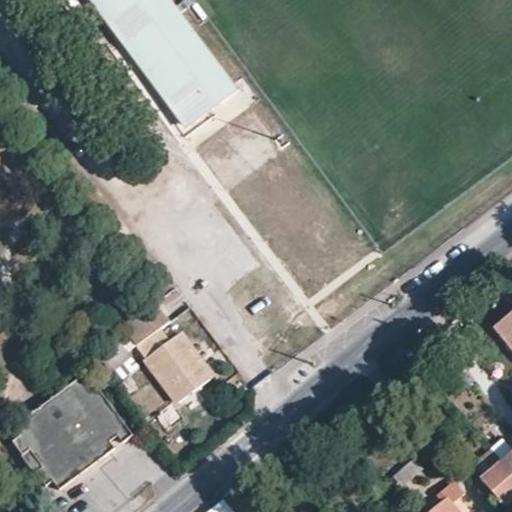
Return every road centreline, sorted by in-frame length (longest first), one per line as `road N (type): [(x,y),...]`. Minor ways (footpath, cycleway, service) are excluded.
road 1 (residential): [(511,227),(173,511)]
road 2 (unknown): [(145,210),(0,35)]
